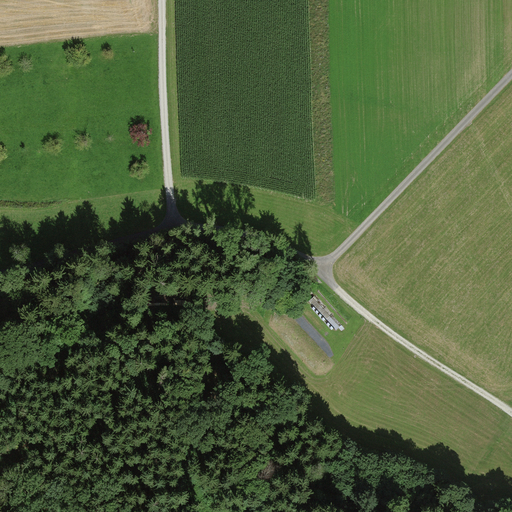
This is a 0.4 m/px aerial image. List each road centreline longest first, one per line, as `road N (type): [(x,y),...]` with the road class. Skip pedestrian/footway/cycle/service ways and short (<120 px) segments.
road 1 (track): [(0,274),(205,225),(247,231),(319,271),(511,72)]
road 2 (track): [(319,271),(384,327),(511,410)]
road 3 (track): [(174,228),(169,0)]
